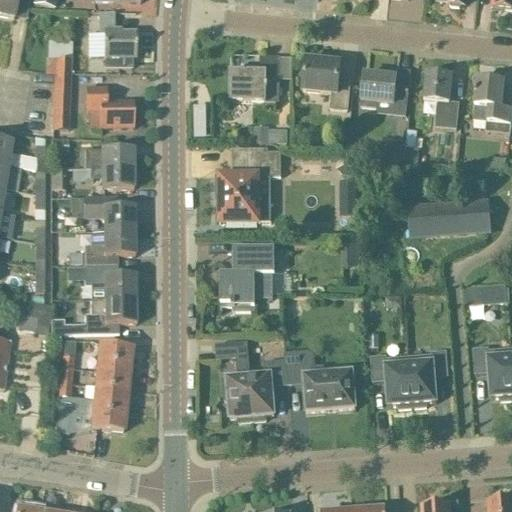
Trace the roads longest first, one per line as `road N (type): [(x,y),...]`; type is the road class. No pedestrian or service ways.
road 1 (tertiary): [(173,489),(176,13)]
road 2 (residential): [(173,489),(511,457)]
road 3 (residential): [(511,49),(176,13)]
road 4 (unclassified): [(173,489),(0,463)]
